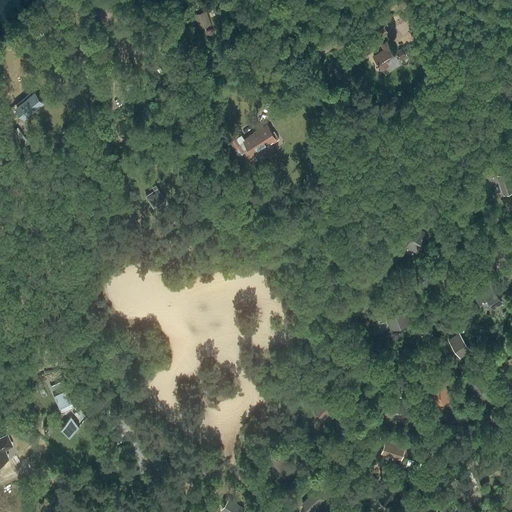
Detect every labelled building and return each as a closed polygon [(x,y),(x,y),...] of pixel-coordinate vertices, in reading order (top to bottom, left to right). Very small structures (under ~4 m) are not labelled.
[(195,15),(200,30),(212,26),(207,11),(195,15)] [(384,27),(374,33),(378,41),(389,34),(384,27)] [(387,41),(381,45),(384,48),(373,56),(383,71),(400,59),(400,60),(407,56),(402,48),(397,51),(393,44),(390,46),(387,41)] [(14,106),(24,118),(44,102),(34,90),(14,106)] [(249,157),(250,157),(277,140),(278,137),(276,133),(275,134),(274,132),(268,123),(240,142),(235,135),(228,139),(234,148),(239,145),(247,157),(249,157)] [(497,175),(503,194),(511,191),(511,180),(509,170),(497,175)] [(155,189),(146,195),(154,207),(166,199),(156,184),(153,186),(155,189)] [(427,234),(416,228),(407,244),(417,250),(427,234)] [(491,285),(476,297),(481,303),(487,298),(494,307),(501,301),(495,292),(496,291),(491,285)] [(405,311),(389,317),(393,329),(410,322),(405,311)] [(472,350),(459,332),(448,339),(461,358),(472,350)] [(495,364),(511,390),(511,388),(511,357),(508,360),(506,357),(495,364)] [(485,377),(482,373),(469,381),(477,394),(488,387),(482,379),(485,377)] [(51,386),(62,409),(74,403),(64,380),(51,386)] [(443,380),(426,388),(428,391),(436,407),(452,399),(443,380)] [(325,396),(313,409),(325,419),(336,406),(325,396)] [(404,417),(404,412),(404,403),(385,403),(385,416),(404,417)] [(71,416),(62,426),(70,434),(80,425),(71,416)] [(0,460),(8,457),(4,448),(12,444),(8,435),(0,438),(0,460)] [(403,460),(406,449),(387,443),(384,454),(403,460)] [(269,456),(274,473),(285,470),(284,464),(286,464),(283,452),(269,456)] [(473,456),(465,460),(468,466),(476,463),(473,456)] [(467,476),(458,480),(464,493),(473,489),(467,476)] [(401,492),(389,484),(379,499),(391,507),(401,492)] [(311,511),(325,499),(315,490),(301,503),(310,511),(311,511)] [(221,509),(224,511),(241,511),(245,507),(229,497),(221,509)]
